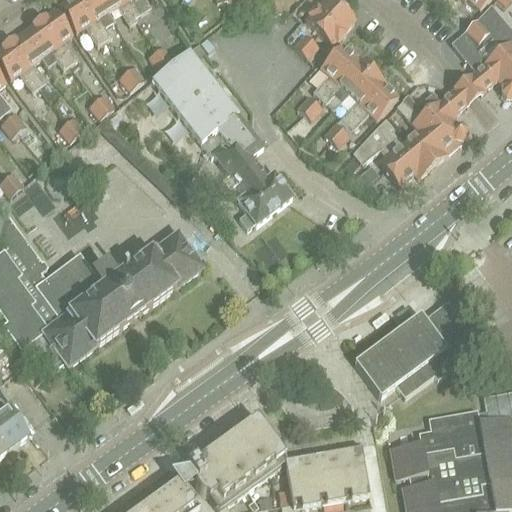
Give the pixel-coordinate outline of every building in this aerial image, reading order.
[(73,0),(75,3),(60,12),(76,38),(86,31),(99,50),(105,47),(75,0),(73,0)] [(115,26),(109,17),(98,0),(75,0),(105,47),(112,43),(105,32),(115,26)] [(136,27),(134,23),(119,0),(98,0),(109,17),(117,12),(129,31),(136,27)] [(119,0),(134,23),(141,19),(151,14),(142,0),(119,0)] [(236,0),(226,0),(226,8),(236,9),(236,0)] [(465,0),(463,3),(464,4),(466,2),(479,14),(492,0),(465,0)] [(504,12),(511,4),(507,0),(499,0),(496,4),(504,12)] [(307,27),(319,38),(341,14),(328,2),(319,12),(317,11),(309,21),(311,23),(307,27)] [(281,6),(267,7),(268,19),(282,18),(281,6)] [(511,104),(511,34),(491,10),(470,33),(468,36),(467,35),(451,49),(475,78),(472,81),(469,84),(462,89),(474,105),(480,100),(482,99),(485,96),(488,93),(498,86),(503,92),(502,98),(505,103),(511,104)] [(354,26),(341,14),(319,38),(332,50),(335,47),(337,49),(346,39),(345,37),(354,26)] [(39,27),(68,67),(70,71),(77,66),(63,47),(73,40),(55,16),(39,27)] [(24,38),(42,64),(47,72),(57,65),(64,75),(70,71),(68,67),(39,27),(24,38)] [(24,38),(8,50),(37,90),(39,93),(45,88),(33,71),(42,64),(24,38)] [(292,52),(299,58),(301,57),(312,46),(304,39),(292,52)] [(319,53),(312,46),(301,57),(309,64),(319,53)] [(39,93),(37,90),(8,50),(0,55),(0,70),(11,86),(20,80),(40,108),(47,103),(39,93)] [(313,98),(319,103),(321,100),(358,62),(356,60),(354,62),(342,51),(321,74),(329,81),(313,98)] [(164,52),(156,57),(165,72),(174,67),(164,52)] [(157,77),(165,72),(156,57),(147,63),(157,77)] [(165,103),(203,74),(190,57),(152,86),(165,103)] [(371,75),(358,62),(321,100),(319,103),(325,109),(333,101),(340,108),(348,100),(371,75)] [(134,71),(126,77),(136,91),(145,85),(134,71)] [(203,74),(165,103),(202,151),(211,162),(213,161),(230,182),(224,187),(229,194),(235,190),(244,201),(238,206),(246,218),(239,224),(246,233),(254,228),(256,230),(292,202),(274,179),(268,183),(251,162),(263,152),(203,74)] [(346,129),(349,126),(385,87),(371,75),(348,100),(356,107),(340,124),(346,129)] [(136,91),(126,77),(118,84),(128,97),(136,91)] [(0,112),(3,116),(5,119),(11,114),(0,100),(0,94),(6,89),(0,82),(0,112)] [(352,135),(355,131),(367,118),(375,126),(397,102),(384,91),(387,89),(385,87),(349,126),(346,129),(352,135)] [(419,125),(447,159),(466,143),(467,136),(463,131),(456,130),(451,124),(463,115),(466,112),(467,112),(468,111),(468,110),(474,105),(462,89),(457,94),(454,97),(451,99),(447,101),(441,107),(433,98),(417,112),(412,116),(419,125)] [(104,100),(96,106),(106,120),(114,114),(104,100)] [(297,113),(303,119),(315,107),(308,101),(297,113)] [(98,126),(106,120),(96,106),(88,112),(98,126)] [(412,116),(402,106),(397,112),(417,136),(409,143),(432,171),(447,159),(419,125),(412,116)] [(323,115),(315,107),(303,119),(311,127),(323,115)] [(8,124),(18,137),(26,130),(16,118),(8,124)] [(74,123),(66,129),(77,142),(84,136),(74,123)] [(18,137),(8,124),(0,130),(11,143),(18,137)] [(417,184),(432,171),(409,143),(401,150),(389,136),(393,133),(387,126),(379,136),(414,179),(417,184)] [(323,141),(331,147),(342,135),(335,128),(323,141)] [(69,148),(77,142),(66,129),(58,135),(69,148)] [(350,142),(342,135),(331,147),(338,154),(350,142)] [(379,167),(399,191),(414,179),(379,136),(354,161),(364,172),(382,157),(386,162),(379,167)] [(349,181),(359,170),(352,164),(341,175),(349,181)] [(14,178),(6,184),(16,197),(24,191),(14,178)] [(355,184),(364,193),(369,188),(361,179),(355,184)] [(16,197),(6,184),(0,188),(0,191),(9,203),(16,197)] [(47,382),(64,369),(67,373),(202,275),(177,241),(117,285),(107,271),(94,280),(80,261),(45,286),(40,280),(48,274),(43,267),(41,268),(6,219),(0,223),(0,244),(7,254),(0,259),(0,318),(7,328),(3,331),(21,356),(26,352),(47,382)] [(354,369),(380,403),(395,392),(404,404),(434,382),(437,386),(453,374),(451,371),(476,352),(462,333),(465,331),(448,308),(424,325),(420,320),(354,369)] [(6,414),(0,418),(0,448),(6,458),(27,442),(6,414)] [(511,511),(511,421),(482,427),(480,415),(430,424),(433,436),(420,438),(422,448),(391,454),(397,485),(410,483),(411,491),(403,492),(406,511),(511,511)] [(281,511),(312,511),(370,502),(362,454),(365,454),(364,448),(285,462),(282,441),(271,442),(260,426),(257,423),(255,424),(249,428),(194,468),(186,473),(197,489),(199,495),(203,497),(209,502),(216,511),(227,511),(286,469),(291,499),(280,501),(282,511),(281,511)] [(197,511),(187,497),(175,481),(174,483),(133,511),(197,511)] [(259,511),(272,511),(271,502),(258,504),(259,511)]
